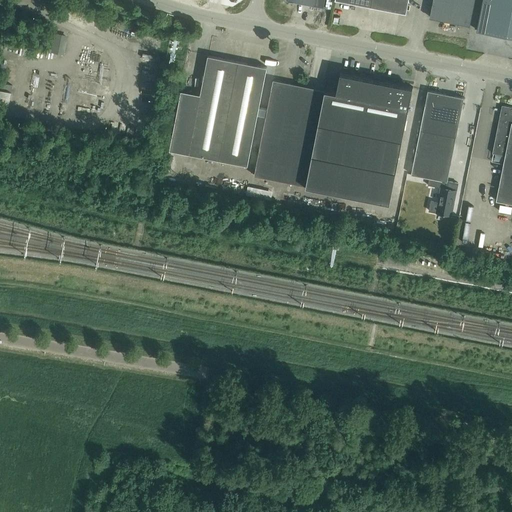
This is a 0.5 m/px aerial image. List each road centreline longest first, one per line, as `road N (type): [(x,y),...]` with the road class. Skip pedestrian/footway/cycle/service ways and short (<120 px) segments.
road 1 (unknown): [(0,108),(79,120),(120,103),(131,87),(124,51),(20,0)]
road 2 (unclassified): [(246,29),(511,80)]
road 3 (residential): [(0,339),(177,368)]
